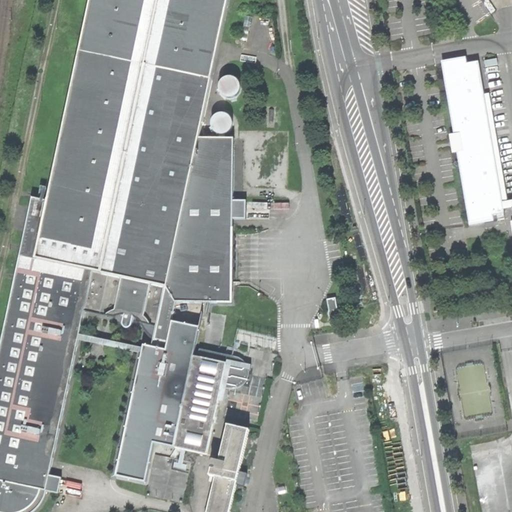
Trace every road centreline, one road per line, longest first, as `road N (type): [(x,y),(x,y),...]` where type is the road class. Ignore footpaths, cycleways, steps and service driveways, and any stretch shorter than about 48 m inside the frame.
road 1 (tertiary): [(326,0),(412,342)]
road 2 (tertiary): [(412,342),(443,511)]
